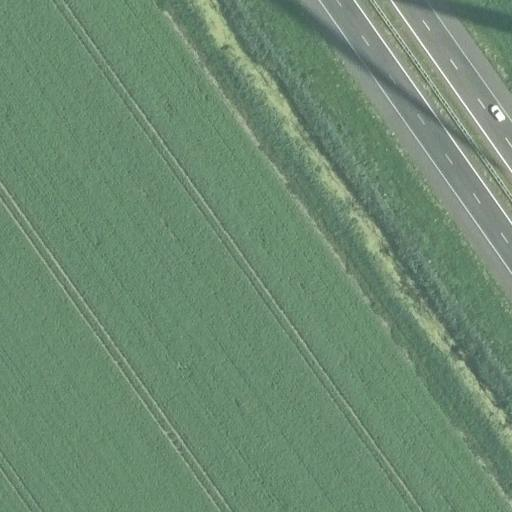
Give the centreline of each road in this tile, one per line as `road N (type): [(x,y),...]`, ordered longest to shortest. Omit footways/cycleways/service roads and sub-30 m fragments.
road 1 (motorway): [(335,0),(511,250)]
road 2 (motorway): [(511,126),(422,0)]
